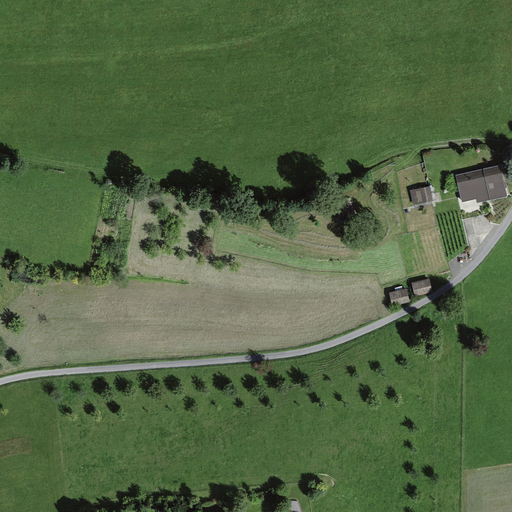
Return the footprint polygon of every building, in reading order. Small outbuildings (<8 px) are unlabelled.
[(469,186),(464,187),(465,197),(461,198),(465,217),(496,211),(494,198),(511,195),(511,188),(508,166),(466,173),(469,186)] [(416,188),(419,202),(430,200),(427,185),(416,188)] [(347,221),(361,214),(354,199),(340,206),(347,221)] [(414,280),(417,292),(433,289),(431,277),(414,280)] [(391,290),(392,303),(409,301),(408,288),(391,290)]
